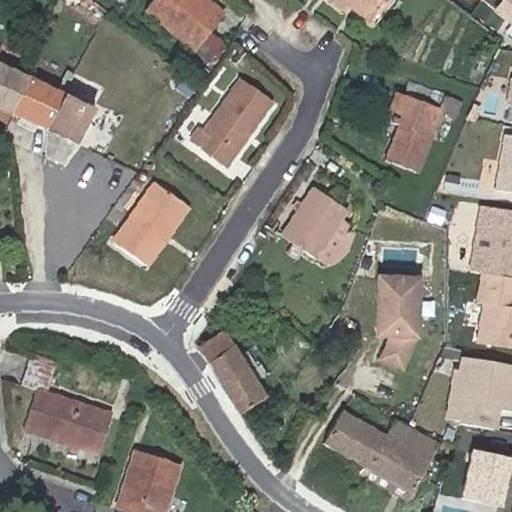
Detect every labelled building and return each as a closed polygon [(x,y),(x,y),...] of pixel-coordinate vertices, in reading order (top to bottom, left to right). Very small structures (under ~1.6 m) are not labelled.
[(226,16),(208,0),(156,0),(152,6),(201,47),(226,16)] [(328,0),(343,12),(350,4),(344,0),(328,0)] [(344,0),(350,4),(369,19),(384,0),(344,0)] [(511,0),(502,0),(495,9),(511,21),(511,0)] [(0,107),(10,112),(24,76),(0,65),(0,50),(2,45),(0,44),(0,107)] [(46,131),(60,97),(61,93),(24,76),(10,112),(46,131)] [(192,154),(218,171),(264,106),(232,83),(191,140),(199,145),(192,154)] [(397,143),(388,140),(382,160),(418,173),(440,109),(393,91),(383,120),(394,124),(402,127),(397,143)] [(60,97),(46,131),(73,142),(102,154),(120,110),(98,101),(94,111),(60,97)] [(10,112),(0,107),(0,118),(6,121),(10,112)] [(394,124),(388,140),(397,143),(402,127),(394,124)] [(511,134),(505,134),(496,189),(511,192),(511,134)] [(199,145),(191,140),(185,149),(192,154),(199,145)] [(157,237),(180,209),(154,189),(109,244),(142,270),(164,242),(157,237)] [(347,218),(349,215),(316,192),(287,235),(298,243),(306,248),(320,258),(347,218)] [(511,210),(481,204),(469,270),(511,277),(511,210)] [(187,215),(180,209),(157,237),(164,242),(187,215)] [(353,223),(347,218),(320,258),(328,263),(343,259),(354,243),(357,231),(351,226),(353,223)] [(306,248),(298,243),(293,252),(301,257),(306,248)] [(255,256),(246,250),(239,261),(248,267),(255,256)] [(511,277),(481,272),(476,303),(483,304),(477,344),(511,349),(511,277)] [(417,275),(378,276),(378,334),(394,334),(385,357),(406,364),(418,334),(417,275)] [(199,350),(237,413),(264,398),(225,334),(199,350)] [(50,392),(60,365),(31,354),(21,381),(37,387),(23,428),(101,456),(115,416),(50,392)] [(511,363),(461,356),(459,368),(454,367),(447,420),(460,420),(460,424),(500,430),(502,415),(511,416),(511,363)] [(322,443),(335,452),(348,458),(350,454),(366,422),(341,408),(322,443)] [(439,441),(397,419),(389,435),(366,422),(350,454),(375,468),(369,480),(408,503),(439,441)] [(452,440),(445,436),(442,444),(450,448),(452,440)] [(141,511),(157,455),(131,448),(111,511),(141,511)] [(511,484),(511,457),(475,449),(465,499),(507,510),(511,484)] [(163,511),(179,464),(157,455),(141,511),(163,511)]
